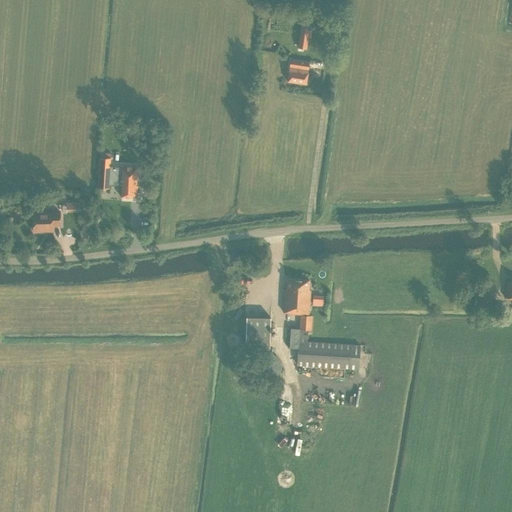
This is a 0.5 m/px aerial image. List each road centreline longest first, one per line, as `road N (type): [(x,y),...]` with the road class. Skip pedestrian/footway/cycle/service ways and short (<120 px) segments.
road 1 (unclassified): [(0,261),(272,231),(511,217)]
road 2 (track): [(308,228),(324,102)]
